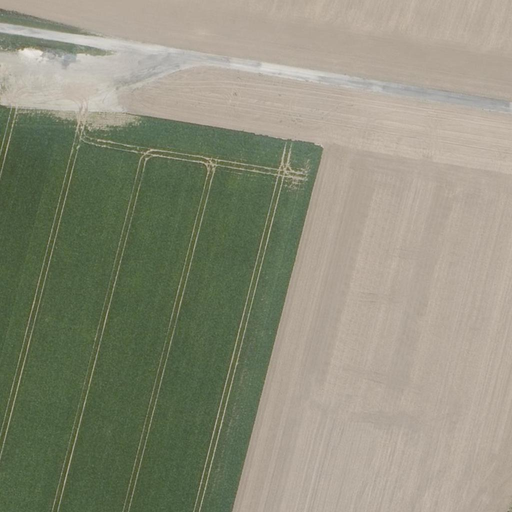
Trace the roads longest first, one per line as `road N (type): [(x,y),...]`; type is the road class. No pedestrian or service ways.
road 1 (track): [(0,28),(511,110)]
road 2 (track): [(0,58),(115,66),(132,50)]
